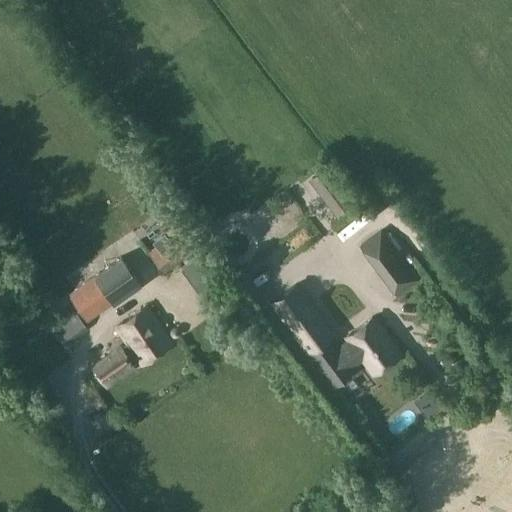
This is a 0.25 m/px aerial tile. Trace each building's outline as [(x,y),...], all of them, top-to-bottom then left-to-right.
[(217,225),(232,256),(287,229),(272,198),(217,225)] [(181,230),(148,254),(162,272),(195,248),(181,230)] [(397,293),(416,279),(380,231),(361,245),(397,293)] [(200,256),(181,269),(204,300),(229,281),(206,251),(200,256)] [(68,294),(87,321),(113,302),(113,303),(142,283),(122,256),(94,275),(68,294)] [(304,279),(280,297),(349,380),(369,365),(366,362),(378,353),(391,368),(417,347),(388,310),(361,330),(363,333),(351,343),(308,293),(313,290),(304,279)] [(130,359),(136,354),(142,362),(171,342),(146,305),(116,326),(128,343),(121,348),(120,347),(93,365),(107,385),(134,367),(130,361),(131,360),(130,359)] [(69,343),(89,328),(76,311),(56,325),(69,343)] [(243,334),(236,339),(241,359),(250,359),(257,355),(252,335),(243,334)]
